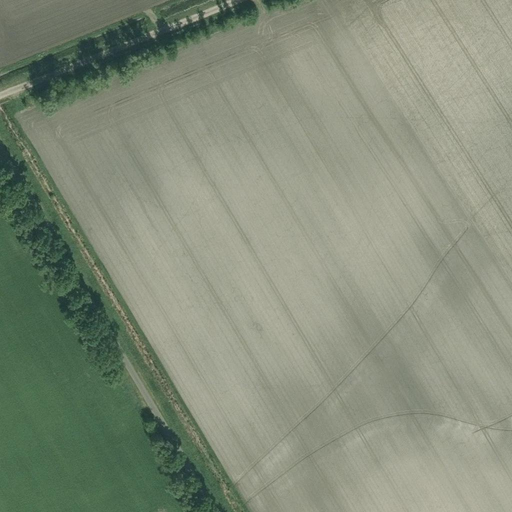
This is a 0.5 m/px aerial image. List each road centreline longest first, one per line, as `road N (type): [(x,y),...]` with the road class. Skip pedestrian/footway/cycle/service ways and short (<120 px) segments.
road 1 (residential): [(220,511),(0,143)]
road 2 (residential): [(224,0),(0,90)]
